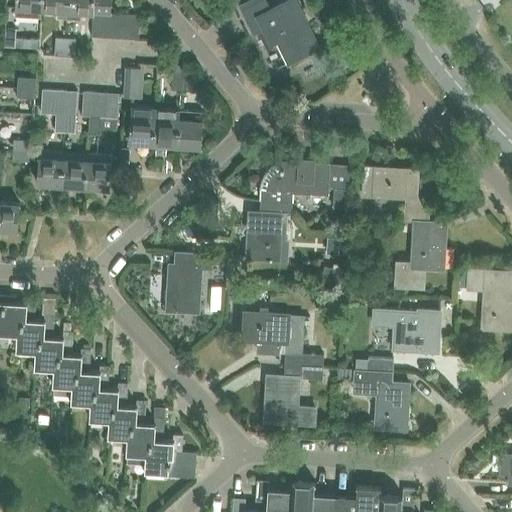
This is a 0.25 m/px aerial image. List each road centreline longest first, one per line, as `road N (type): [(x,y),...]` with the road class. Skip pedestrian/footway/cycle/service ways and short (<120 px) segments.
road 1 (unclassified): [(245,459),(94,277)]
road 2 (unclassified): [(94,277),(254,120)]
road 3 (unclassified): [(431,467),(245,459)]
road 4 (unclassified): [(254,120),(405,127),(428,104)]
road 5 (secondary): [(511,143),(447,73),(401,0)]
road 6 (unclassified): [(254,120),(156,0)]
road 7 (residential): [(428,104),(511,199)]
road 8 (residential): [(364,0),(428,104)]
